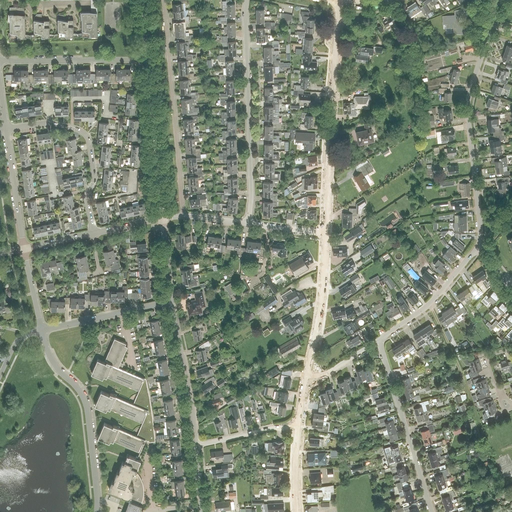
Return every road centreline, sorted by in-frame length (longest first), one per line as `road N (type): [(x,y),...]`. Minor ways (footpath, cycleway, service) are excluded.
road 1 (residential): [(479,243),(467,106),(499,0)]
road 2 (tertiary): [(325,233),(339,0)]
road 3 (residential): [(247,223),(246,0)]
road 4 (residential): [(182,216),(163,0)]
road 5 (residential): [(96,511),(88,410),(51,360),(41,330)]
road 6 (residential): [(93,234),(85,136),(47,124),(6,129)]
road 7 (residential): [(432,511),(378,340)]
road 8 (unclassified): [(162,219),(147,58)]
road 9 (residential): [(147,58),(0,61)]
road 10 (unclassified): [(195,446),(170,302)]
road 11 (tertiary): [(307,378),(325,233)]
road 12 (residential): [(378,340),(429,304),(479,243)]
road 13 (residential): [(41,330),(170,302)]
road 14 (track): [(429,304),(477,421)]
